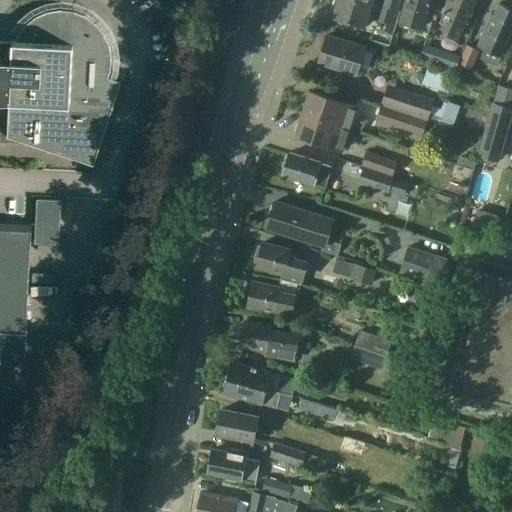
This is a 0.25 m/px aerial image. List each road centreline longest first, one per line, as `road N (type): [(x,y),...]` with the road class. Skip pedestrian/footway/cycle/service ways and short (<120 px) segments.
road 1 (tertiary): [(160,511),(210,216),(277,0)]
road 2 (unclassified): [(112,0),(135,33),(139,66),(102,185),(0,181)]
